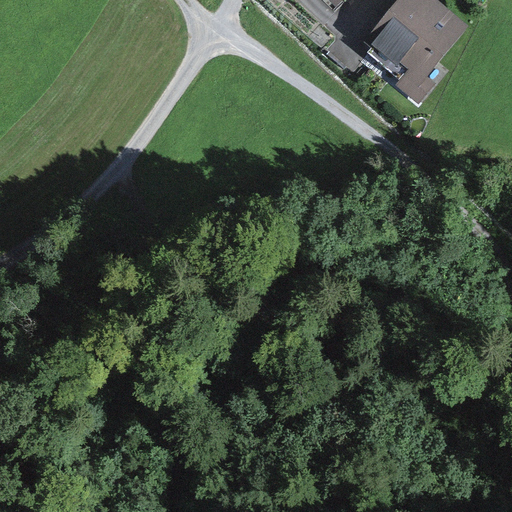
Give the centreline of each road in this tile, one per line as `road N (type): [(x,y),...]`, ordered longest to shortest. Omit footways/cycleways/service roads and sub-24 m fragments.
road 1 (track): [(219,28),(432,183),(485,237),(511,279)]
road 2 (track): [(219,28),(116,170),(66,219),(0,264)]
